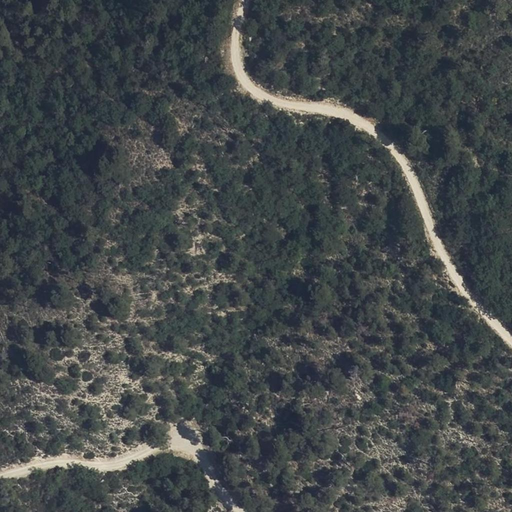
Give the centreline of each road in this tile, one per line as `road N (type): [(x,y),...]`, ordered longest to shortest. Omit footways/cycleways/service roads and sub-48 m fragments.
road 1 (track): [(247,0),(234,41),(244,83),(263,97),(341,114),(385,137),(437,239),(511,330)]
road 2 (track): [(264,511),(215,486),(199,445),(166,446),(111,465),(48,463),(0,474)]
